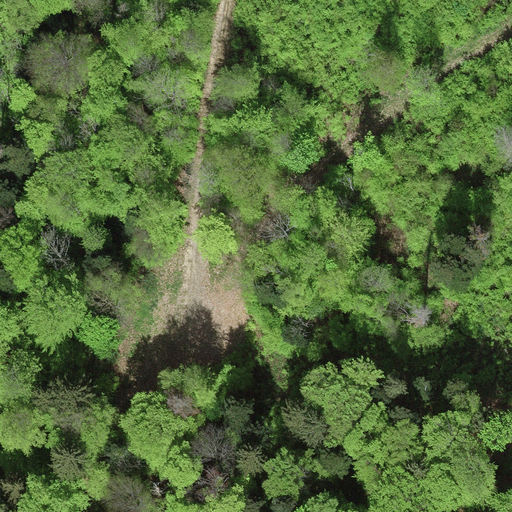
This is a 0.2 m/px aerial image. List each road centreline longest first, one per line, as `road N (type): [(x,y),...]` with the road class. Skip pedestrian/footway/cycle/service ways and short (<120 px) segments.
road 1 (track): [(511,27),(395,107),(318,178),(266,229),(174,356)]
road 2 (track): [(174,356),(226,0)]
